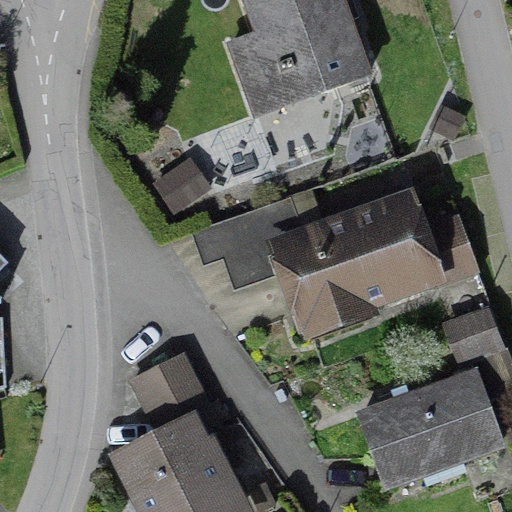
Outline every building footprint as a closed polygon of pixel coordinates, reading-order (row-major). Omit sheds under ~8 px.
[(312,68),(321,93),(368,77),(340,0),(245,0),(259,35),(231,46),(247,91),(312,68)] [(318,236),(304,195),(196,233),(206,262),(228,254),(240,287),(270,276),(263,255),(278,250),(304,324),(475,264),(461,227),(420,241),(407,204),(318,236)] [(495,401),(511,395),(511,366),(489,310),(452,323),(466,362),(480,358),(495,401)] [(166,405),(180,433),(122,462),(147,511),(234,511),(197,439),(215,429),(179,359),(133,383),(148,414),(166,405)] [(475,376),(361,418),(386,488),(500,447),(475,376)]
